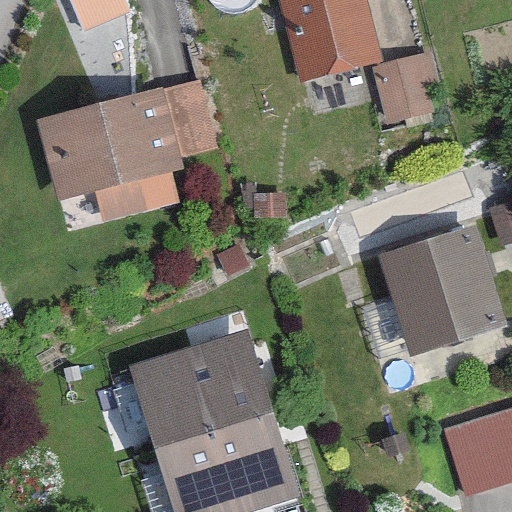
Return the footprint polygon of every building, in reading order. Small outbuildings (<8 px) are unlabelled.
[(65,0),(76,31),(130,12),(125,0),(65,0)] [(362,0),(276,0),(296,78),(377,58),(362,0)] [(435,85),(430,56),(376,65),(385,118),(431,110),(427,87),(435,85)] [(207,149),(192,92),(156,102),(155,97),(50,124),(67,191),(170,164),(169,159),(207,149)] [(511,207),(490,215),(502,249),(511,245),(511,207)] [(505,329),(478,233),(387,259),(414,355),(505,329)] [(220,511),(291,489),(242,340),(136,374),(181,511),(220,511)] [(511,481),(511,417),(450,437),(468,495),(511,481)]
